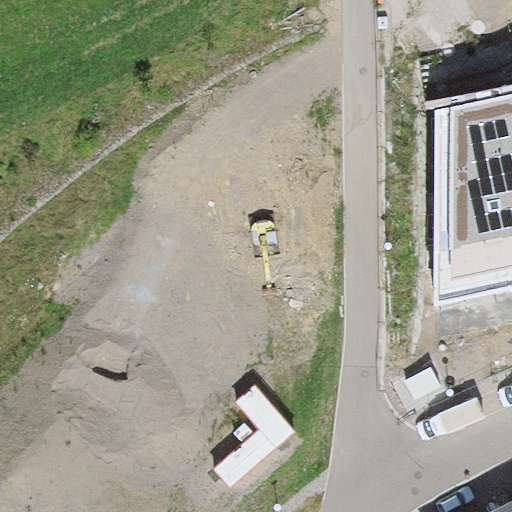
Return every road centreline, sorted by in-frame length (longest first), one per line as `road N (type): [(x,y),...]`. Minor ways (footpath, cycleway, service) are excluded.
road 1 (residential): [(382,497),(364,425),(362,0)]
road 2 (residential): [(382,497),(511,430)]
